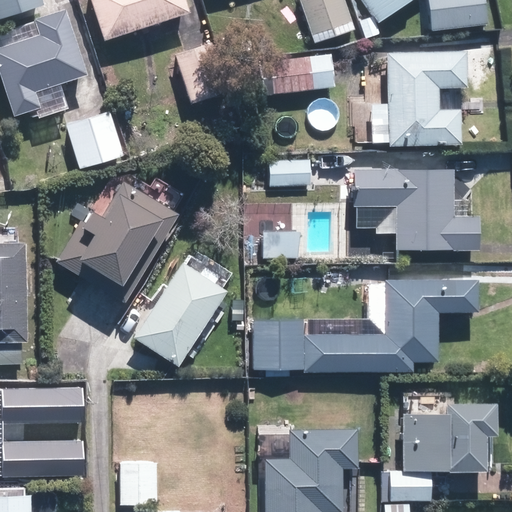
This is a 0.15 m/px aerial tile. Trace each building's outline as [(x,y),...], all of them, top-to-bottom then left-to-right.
[(96,0),(109,36),(193,7),(190,0),(96,0)] [(347,0),(304,0),(318,39),(357,26),(347,0)] [(367,0),(381,19),(407,0),(367,0)] [(431,0),(434,26),(489,20),(487,0),(431,0)] [(0,46),(0,57),(17,109),(41,101),(37,88),(90,70),(70,9),(41,19),(45,31),(0,46)] [(217,37),(178,51),(195,98),(234,84),(217,37)] [(392,51),(394,142),(464,140),(463,104),(444,105),(443,83),(467,83),(466,49),(392,51)] [(335,87),(332,51),(260,56),(262,92),(335,87)] [(113,111),(69,123),(81,166),(126,154),(113,111)] [(314,155),(269,156),(269,186),(314,185),(314,155)] [(457,164),(360,165),(360,201),(400,201),(401,242),(484,241),(483,213),(458,213),(457,164)] [(129,297),(183,209),(129,176),(109,209),(100,203),(90,220),(86,217),(62,256),(129,297)] [(26,242),(0,243),(0,336),(28,336),(26,242)] [(138,334),(182,362),(231,287),(187,259),(138,334)] [(307,332),(307,368),(415,367),(415,355),(442,355),(442,305),(479,305),(478,275),(387,275),(388,331),(307,332)] [(406,410),(406,465),(489,465),(489,429),(498,429),(498,399),(451,399),(451,410),(406,410)] [(294,454),(270,454),(269,511),(326,511),(327,506),(344,506),(344,460),(360,460),(360,425),(294,425),(294,454)] [(159,461),(124,460),(123,499),(158,500),(159,461)] [(0,511),(34,511),(34,491),(0,491),(0,511)]
